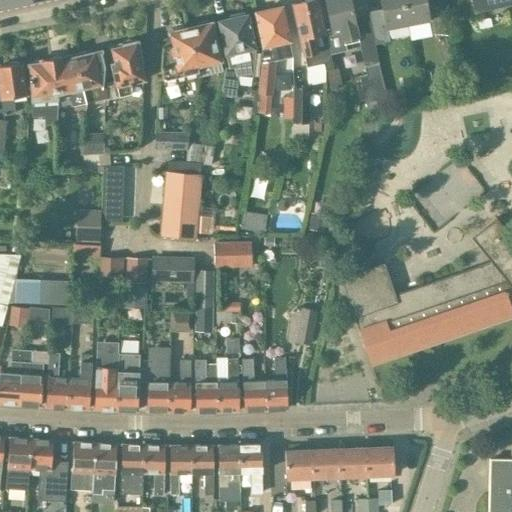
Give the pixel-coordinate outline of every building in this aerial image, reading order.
[(307,85),(325,82),(326,69),(334,67),(330,52),(327,40),(328,35),(331,34),(330,28),(323,29),(317,0),(303,0),(293,2),(307,65),(307,85)] [(324,0),(331,28),(330,28),(331,34),(328,35),(327,40),(330,52),(345,49),(344,43),(358,40),(354,24),(355,24),(349,0),(324,0)] [(374,43),(388,40),(386,27),(407,23),(402,0),(380,0),(383,16),(369,18),(374,43)] [(445,30),(440,4),(426,7),(424,0),(402,0),(407,23),(427,19),(430,33),(445,30)] [(268,9),(257,12),(264,47),(261,48),(260,64),(274,61),(292,57),(288,39),(281,6),(279,7),(278,4),(267,6),(268,9)] [(227,56),(228,67),(228,68),(234,67),(235,76),(237,76),(252,77),(254,46),(247,13),(244,13),(244,11),(229,14),(230,17),(219,19),(227,56)] [(197,21),(197,24),(187,26),(198,70),(208,68),(206,61),(219,58),(210,21),(208,22),(207,19),(197,21)] [(163,38),(160,67),(164,82),(164,84),(177,81),(176,75),(197,70),(198,70),(187,26),(184,27),(184,24),(171,27),(171,30),(169,30),(170,37),(164,38),(164,37),(163,37),(163,38)] [(105,100),(119,97),(119,95),(130,92),(131,81),(142,78),(143,68),(141,60),(143,59),(143,49),(138,40),(136,41),(136,38),(128,37),(121,41),(122,44),(112,46),(115,61),(111,62),(116,81),(106,83),(106,88),(105,99),(105,100)] [(78,54),(76,55),(85,91),(88,103),(105,99),(106,88),(101,88),(103,65),(100,49),(88,52),(86,50),(77,51),(78,54)] [(62,58),(53,59),(59,97),(70,95),(71,98),(72,106),(88,103),(85,91),(76,55),(75,55),(71,53),(62,55),(62,58)] [(56,125),(56,123),(57,112),(58,97),(59,97),(53,59),(43,61),(40,58),(31,60),(31,62),(28,63),(30,100),(31,100),(31,117),(44,116),(44,125),(56,125)] [(8,63),(0,64),(0,89),(4,113),(15,111),(12,97),(27,94),(21,61),(18,62),(16,60),(10,60),(8,63)] [(256,113),(269,114),(270,96),(272,96),(274,61),(260,64),(256,113)] [(367,109),(374,107),(388,104),(378,62),(364,66),(364,65),(366,75),(360,77),(367,109)] [(235,96),(237,76),(235,76),(234,67),(228,68),(228,67),(224,68),(221,95),(235,96)] [(511,77),(370,109),(366,110),(346,218),(359,220),(378,120),(511,89),(511,77)] [(308,124),(309,88),(292,88),(292,98),(294,98),(294,115),(293,119),(292,119),(292,123),(308,124)] [(294,98),(292,98),(283,97),(283,118),(292,119),(293,119),(294,115),(294,98)] [(156,138),(156,145),(160,148),(165,148),(187,149),(187,142),(188,136),(188,133),(156,132),(156,138)] [(83,143),(82,154),(103,152),(103,142),(83,143)] [(210,165),(214,146),(189,142),(188,148),(188,149),(187,149),(185,161),(210,165)] [(109,164),(108,152),(103,152),(82,154),(82,165),(109,164)] [(126,165),(106,164),(105,191),(125,192),(126,165)] [(200,172),(167,169),(161,234),(194,237),(200,172)] [(76,209),(75,242),(99,243),(100,210),(76,209)] [(266,215),(243,211),(240,228),(264,232),(266,215)] [(308,230),(325,233),(327,216),(310,213),(308,230)] [(370,365),(397,357),(396,353),(511,314),(511,235),(496,215),(471,234),(490,259),(393,292),(383,263),(340,278),(370,365)] [(264,236),(263,245),(273,246),(274,237),(264,236)] [(26,241),(13,241),(11,251),(25,252),(26,241)] [(214,267),(215,267),(236,267),(235,241),(214,241),(214,267)] [(251,267),(251,241),(235,241),(236,267),(251,267)] [(72,244),(72,257),(75,257),(87,258),(96,258),(98,258),(98,255),(98,254),(99,245),(72,244)] [(8,303),(14,280),(20,255),(0,253),(0,301),(8,304),(8,303)] [(98,270),(97,275),(121,276),(122,256),(98,255),(98,258),(98,270)] [(126,280),(146,281),(147,257),(127,256),(126,280)] [(151,280),(192,282),(193,257),(152,256),(151,280)] [(196,305),(212,305),(213,269),(197,269),(196,305)] [(67,305),(68,283),(39,282),(14,280),(8,303),(38,304),(67,305)] [(221,303),(221,311),(231,311),(239,311),(239,303),(221,303)] [(71,325),(71,323),(72,312),(73,308),(52,307),(51,323),(71,325)] [(315,310),(300,308),(295,342),(310,344),(315,310)] [(171,311),(170,332),(190,332),(190,311),(171,311)] [(216,311),(216,323),(231,322),(231,311),(221,311),(216,311)] [(72,312),(71,323),(92,325),(93,314),(72,312)] [(195,312),(195,331),(212,331),(212,313),(195,312)] [(0,371),(0,401),(18,402),(23,349),(21,349),(12,348),(10,372),(0,371)] [(23,349),(18,402),(40,404),(42,375),(44,362),(30,361),(31,350),(23,349)] [(95,377),(94,407),(116,408),(117,378),(117,355),(117,351),(97,350),(96,353),(95,377)] [(47,372),(45,404),(66,405),(68,377),(58,377),(58,373),(59,353),(48,352),(47,372)] [(68,377),(66,405),(89,406),(91,375),(91,355),(80,354),(79,374),(79,378),(68,377)] [(117,378),(116,408),(137,409),(139,379),(140,355),(129,355),(117,355),(117,378)] [(147,381),(147,409),(168,409),(168,381),(169,358),(148,357),(148,358),(147,381)] [(275,379),(264,379),(265,408),(286,407),(286,406),(285,379),(284,357),(274,358),(275,379)] [(241,359),(243,409),(265,408),(264,379),(254,380),(253,358),(241,359)] [(227,381),(217,381),(217,409),(239,409),(239,381),(238,359),(227,359),(227,381)] [(168,381),(168,409),(189,410),(190,381),(190,360),(179,360),(179,381),(168,381)] [(206,360),(195,360),(195,381),(195,409),(217,409),(217,381),(206,381),(206,360)] [(5,488),(27,490),(29,466),(31,438),(9,436),(5,486),(5,488)] [(31,438),(29,466),(40,467),(37,500),(54,500),(56,460),(51,460),(53,440),(31,438)] [(73,440),(72,469),(71,489),(92,490),(94,441),(73,440)] [(102,490),(113,490),(114,485),(116,442),(94,441),(92,490),(92,493),(101,494),(102,490)] [(120,486),(120,493),(142,494),(143,472),(142,472),(142,443),(121,442),(120,486)] [(153,495),(163,495),(163,486),(164,443),(142,443),(142,472),(143,472),(153,473),(153,495)] [(250,494),(261,494),(261,486),(261,443),(240,444),(240,472),(250,472),(250,494)] [(170,494),(178,494),(179,486),(179,471),(191,471),(192,444),(170,444),(170,494)] [(204,494),(212,494),(213,444),(192,444),(191,471),(204,471),(204,494)] [(240,480),(240,472),(240,444),(218,444),(218,485),(227,485),(227,480),(240,480)] [(393,472),(392,446),(365,447),(366,473),(393,472)] [(338,448),(339,474),(366,473),(365,447),(338,448)] [(338,448),(312,449),(313,475),(339,474),(338,448)] [(284,450),(286,476),(313,475),(312,449),(284,450)] [(511,511),(511,457),(490,457),(488,511),(511,511)] [(67,461),(56,460),(54,500),(65,501),(67,461)] [(273,496),(272,511),(295,511),(296,497),(273,496)] [(358,499),(358,511),(367,511),(367,499),(358,499)] [(377,511),(378,499),(367,499),(367,511),(377,511)] [(303,511),(314,511),(314,501),(303,500),(303,511)] [(340,511),(340,500),(331,500),(330,511),(340,511)]
